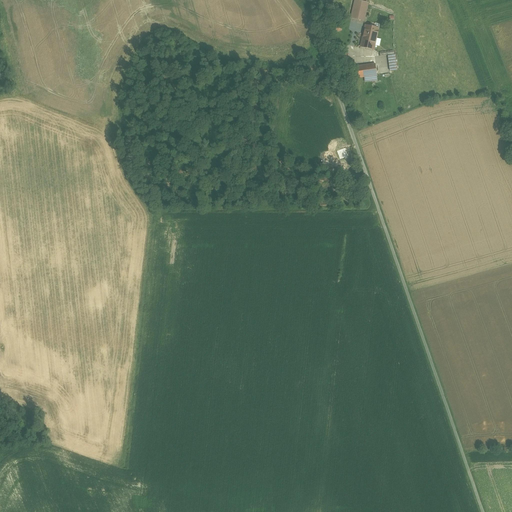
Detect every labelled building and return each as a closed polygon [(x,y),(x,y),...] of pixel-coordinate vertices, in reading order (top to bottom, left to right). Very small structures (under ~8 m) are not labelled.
[(368,3),(361,1),(358,13),(366,15),(368,3)] [(358,13),(353,12),(351,18),(364,21),(366,15),(358,13)] [(379,28),(366,25),(365,34),(373,36),(372,40),(376,41),(379,28)] [(373,36),(365,34),(362,47),(374,49),(376,41),(372,40),(373,36)] [(387,53),(388,70),(397,70),(396,54),(392,54),(392,52),(387,53)] [(375,64),(355,67),(356,78),(377,75),(375,64)]
